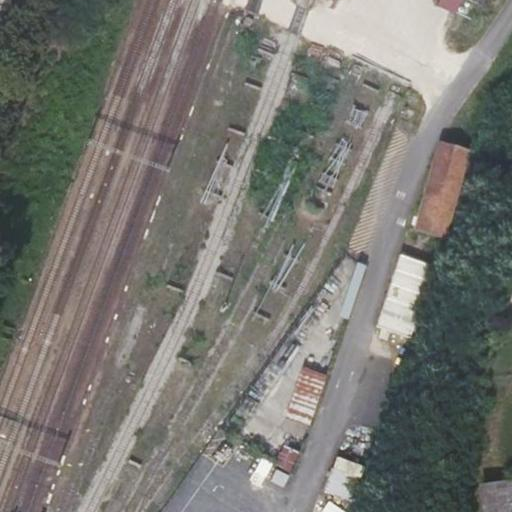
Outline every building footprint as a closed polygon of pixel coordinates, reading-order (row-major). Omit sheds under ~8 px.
[(447,150),(426,226),(456,236),(478,159),(447,150)] [(380,325),(413,336),(437,266),(404,255),(380,325)] [(287,419),(310,427),(327,378),(304,370),(287,419)] [(327,491),(356,501),(368,466),(340,456),(327,491)] [(511,511),(511,487),(479,494),(482,511),(511,511)]
